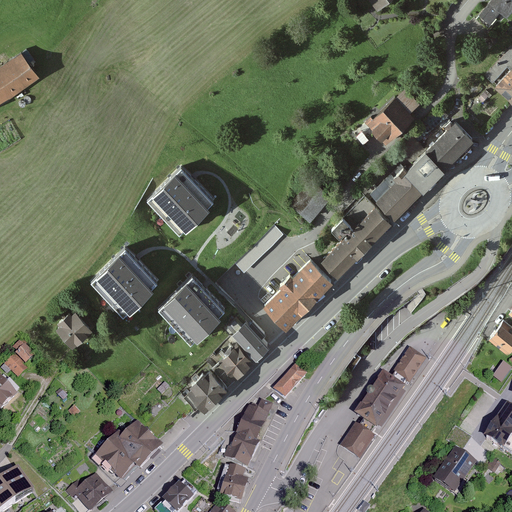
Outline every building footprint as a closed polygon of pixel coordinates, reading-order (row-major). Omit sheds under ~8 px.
[(511,18),(511,0),(494,0),(483,12),(497,26),(507,14),(511,19),(511,18)] [(0,98),(40,73),(24,49),(0,64),(0,98)] [(511,63),(494,84),(511,98),(511,63)] [(404,88),(368,122),(384,138),(412,111),(410,109),(417,101),(404,88)] [(397,160),(370,189),(398,216),(428,185),(431,188),(454,165),(450,161),(477,133),(457,114),(406,168),(397,160)] [(211,196),(181,168),(151,200),(180,228),(211,196)] [(312,213),(331,191),(312,174),(292,196),(312,213)] [(396,216),(379,200),(376,203),(362,191),(333,221),(342,235),(326,252),(345,270),(396,216)] [(155,278),(126,250),(95,281),(125,309),(155,278)] [(334,278),(310,255),(292,274),(288,271),(277,283),(279,285),(262,303),(287,326),(334,278)] [(222,306),(193,278),(163,309),(192,337),(222,306)] [(81,308),(61,326),(81,347),(101,329),(81,308)] [(511,349),(511,322),(502,317),(488,339),(510,353),(511,349)] [(239,335),(236,339),(255,357),(270,343),(245,319),(232,328),(239,335)] [(23,335),(14,342),(19,347),(6,358),(19,373),(32,363),(28,359),(37,352),(23,335)] [(236,340),(217,359),(235,377),(253,358),(236,340)] [(424,359),(407,347),(389,373),(388,376),(384,373),(355,415),(361,419),(344,444),(359,455),(407,384),(424,359)] [(504,377),(511,365),(511,361),(505,356),(495,371),(504,377)] [(207,363),(186,386),(206,405),(227,382),(207,363)] [(308,376),(294,365),(273,388),(287,400),(308,376)] [(0,372),(0,411),(19,394),(0,372)] [(259,411),(250,407),(227,460),(249,469),(275,409),(263,404),(259,411)] [(511,448),(511,407),(508,405),(486,439),(509,453),(511,448)] [(112,436),(92,456),(112,476),(114,474),(121,482),(136,468),(139,471),(163,449),(136,421),(116,440),(112,436)] [(461,497),(483,465),(461,450),(439,481),(461,497)] [(244,468),(226,463),(216,495),(241,502),(248,480),(241,478),(244,468)] [(0,511),(37,488),(21,465),(0,479),(0,511)] [(74,484),(65,491),(72,498),(75,495),(89,511),(91,511),(113,494),(97,474),(78,489),(74,484)] [(183,511),(197,498),(179,482),(161,502),(172,511),(183,511)]
